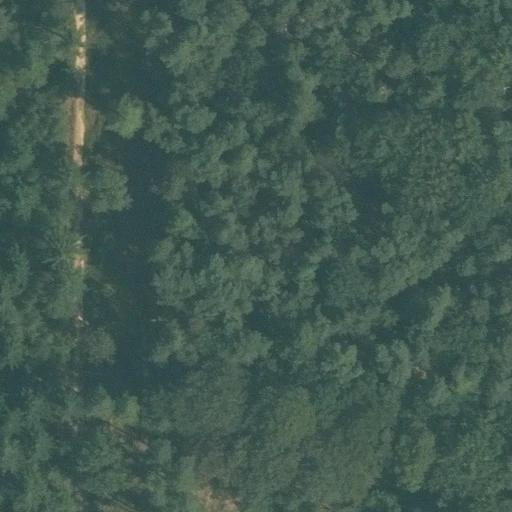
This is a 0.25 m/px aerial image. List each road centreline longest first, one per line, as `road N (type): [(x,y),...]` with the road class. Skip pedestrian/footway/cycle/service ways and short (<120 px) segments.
road 1 (track): [(81,370),(80,0)]
road 2 (track): [(81,370),(80,511)]
